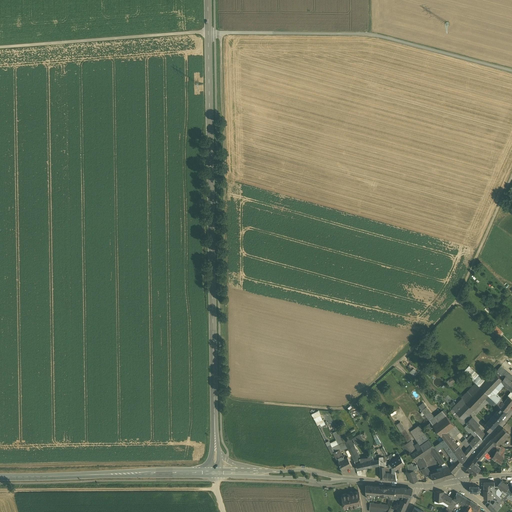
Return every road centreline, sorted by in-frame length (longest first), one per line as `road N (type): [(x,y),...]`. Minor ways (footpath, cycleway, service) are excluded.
road 1 (track): [(220,33),(228,396),(350,406),(457,301),(511,176)]
road 2 (track): [(0,47),(207,32),(369,33),(511,71)]
road 3 (tertiary): [(207,0),(214,423)]
road 4 (track): [(0,488),(215,489)]
road 5 (secondary): [(214,475),(349,479)]
